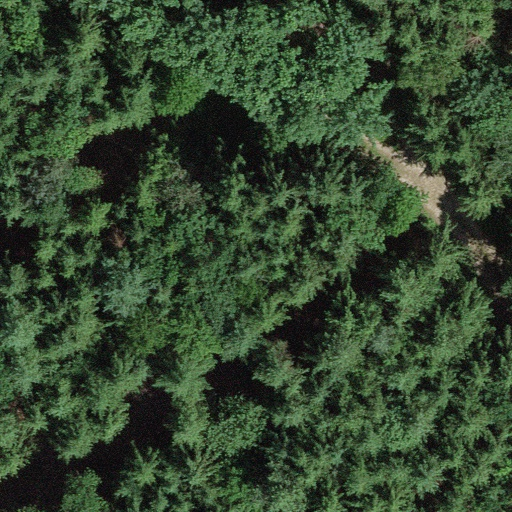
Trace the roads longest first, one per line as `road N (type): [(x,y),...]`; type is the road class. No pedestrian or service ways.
road 1 (track): [(511,289),(492,251),(410,179),(132,0)]
road 2 (track): [(410,179),(339,0)]
